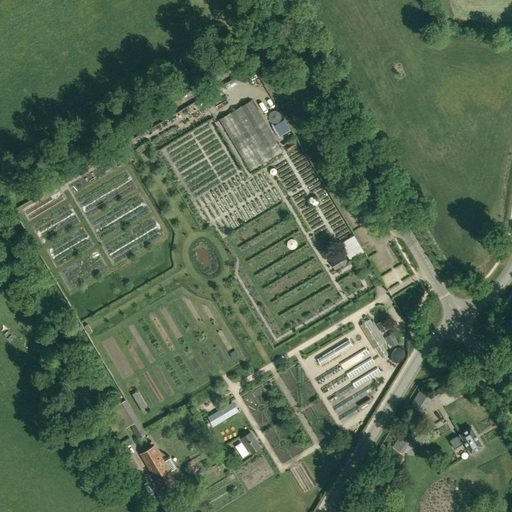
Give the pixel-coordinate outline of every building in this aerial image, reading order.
[(283,151),(258,110),(252,101),(220,120),(250,171),(268,160),(283,151)] [(282,139),(296,133),(290,121),(277,127),(282,139)] [(232,228),(286,202),(279,188),(277,189),(271,177),(203,209),(211,225),(217,222),(225,239),(235,234),(232,228)] [(321,212),(309,217),(312,223),(323,218),(321,212)] [(345,242),(353,263),(368,256),(360,236),(345,242)] [(349,263),(343,253),(330,261),(336,270),(349,263)] [(374,349),(377,348),(384,343),(370,319),(360,325),(374,349)] [(390,328),(384,319),(377,324),(382,332),(390,328)] [(392,348),(401,342),(395,332),(385,338),(390,346),(391,346),(392,348)] [(352,346),(349,340),(317,359),(321,365),(352,346)] [(369,353),(366,348),(315,379),(318,384),(369,353)] [(384,357),(390,360),(393,355),(387,352),(384,357)] [(374,363),(372,358),(322,388),(324,393),(374,363)] [(380,373),(378,367),(327,398),(330,403),(380,373)] [(305,386),(312,384),(310,373),(302,375),(305,386)] [(433,400),(441,396),(438,390),(430,395),(433,400)] [(419,391),(411,405),(421,411),(429,397),(419,391)] [(139,439),(147,434),(142,426),(126,400),(113,408),(125,429),(130,425),(139,439)] [(207,418),(213,428),(240,412),(233,402),(207,418)] [(361,411),(359,406),(358,405),(339,417),(342,423),(361,411)] [(456,438),(461,448),(466,445),(471,453),(483,447),(471,428),(460,434),(461,435),(456,438)] [(262,448),(251,431),(241,438),(252,455),(262,448)] [(177,484),(154,446),(142,453),(165,491),(177,484)] [(331,473),(337,470),(329,455),(324,457),(331,473)] [(175,459),(170,461),(175,472),(180,469),(175,459)] [(221,474),(231,469),(229,463),(219,468),(221,474)]
